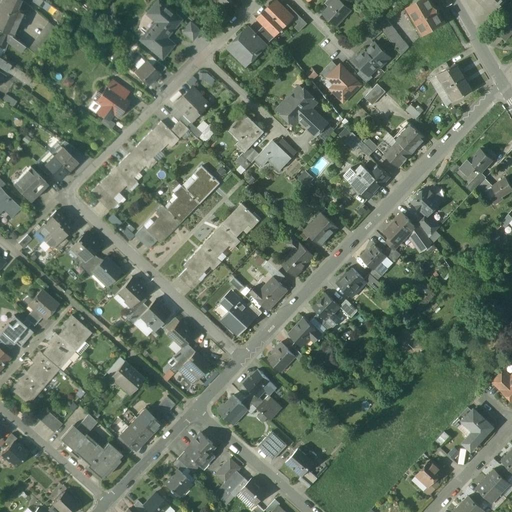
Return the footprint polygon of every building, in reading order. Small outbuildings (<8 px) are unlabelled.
[(0,0),(0,30),(5,32),(12,36),(23,12),(22,11),(16,9),(20,0),(0,0)] [(335,0),(329,7),(323,14),(336,26),(343,18),(341,16),(348,9),(338,0),(335,0)] [(430,0),(419,0),(417,1),(418,3),(408,9),(423,35),(444,23),(430,0)] [(479,0),(492,13),(504,0),(479,0)] [(283,9),(276,1),(266,11),(282,26),(291,17),(283,9)] [(152,28),(165,38),(180,20),(159,2),(148,14),(157,22),(152,28)] [(302,19),(287,4),(283,9),(291,17),(297,24),(302,19)] [(282,26),(266,11),(257,20),(263,26),(272,36),(282,26)] [(297,24),(294,27),(299,32),(307,24),(302,19),(297,24)] [(408,46),(386,19),(377,26),(382,32),(399,53),(408,46)] [(48,22),(29,49),(38,56),(57,29),(48,22)] [(511,28),(504,22),(495,31),(505,40),(510,34),(508,31),(511,28)] [(201,32),(190,23),(183,31),(193,40),(201,32)] [(272,36),(263,26),(255,35),(265,46),(274,37),(272,36)] [(377,26),(366,35),(371,41),(382,32),(377,26)] [(173,45),(165,38),(152,28),(147,33),(149,35),(144,42),(162,57),(173,45)] [(255,35),(248,29),(229,48),(246,65),(265,46),(255,35)] [(22,44),(5,32),(3,37),(3,38),(8,43),(18,50),(22,44)] [(365,53),(377,66),(379,67),(388,58),(380,50),(381,50),(375,43),(365,53)] [(408,46),(399,53),(401,56),(409,47),(408,46)] [(377,66),(365,53),(363,51),(354,60),(362,69),(368,75),(369,74),(377,66)] [(3,60),(0,58),(0,66),(7,71),(11,65),(3,60)] [(151,66),(146,61),(135,72),(148,86),(160,74),(151,66)] [(166,68),(156,61),(151,66),(159,74),(166,68)] [(320,74),(325,80),(338,67),(332,62),(320,74)] [(445,63),(434,69),(429,76),(431,79),(435,77),(439,74),(448,69),(445,63)] [(23,73),(11,65),(7,71),(28,85),(32,79),(23,73)] [(340,65),(327,78),(335,85),(330,89),(343,102),(360,85),(340,65)] [(448,69),(439,74),(444,81),(441,83),(445,89),(446,88),(463,78),(455,65),(448,69)] [(318,76),(312,68),(305,73),(312,81),(318,76)] [(368,75),(362,69),(357,74),(366,83),(372,77),(369,74),(368,75)] [(200,74),(199,80),(206,81),(211,85),(215,80),(207,74),(200,74)] [(439,74),(435,77),(431,79),(431,80),(447,106),(455,101),(451,93),(449,95),(445,89),(441,83),(444,81),(439,74)] [(463,78),(446,88),(445,89),(449,95),(451,93),(455,101),(471,91),(463,78)] [(385,92),(377,84),(364,98),(372,105),(385,92)] [(128,92),(117,85),(113,91),(123,99),(128,92)] [(113,91),(108,89),(109,88),(108,87),(107,88),(107,87),(97,102),(102,105),(98,112),(105,117),(108,120),(113,113),(117,116),(124,107),(122,105),(121,102),(123,99),(113,91)] [(192,90),(176,106),(184,113),(189,118),(196,111),(197,113),(207,104),(192,90)] [(304,92),(301,96),(294,90),(277,109),(290,121),(294,116),(306,127),(318,115),(306,104),(311,98),(304,92)] [(16,102),(5,95),(2,100),(13,107),(16,102)] [(96,103),(93,101),(88,108),(90,110),(92,112),(92,111),(95,113),(96,111),(98,112),(102,105),(97,102),(96,103)] [(184,113),(176,106),(170,112),(178,120),(182,116),(184,113)] [(263,132),(243,113),(230,127),(242,138),(236,144),(244,152),(249,147),(263,132)] [(327,123),(318,115),(306,127),(315,136),(327,123)] [(190,123),(182,116),(178,120),(179,121),(186,127),(190,123)] [(111,129),(114,124),(108,120),(105,117),(101,122),(111,129)] [(179,121),(170,131),(178,139),(188,129),(186,127),(179,121)] [(161,122),(138,144),(150,156),(157,149),(165,141),(170,147),(178,139),(170,131),(161,122)] [(425,138),(411,124),(405,131),(403,130),(394,139),(410,154),(425,138)] [(410,154),(394,139),(389,134),(377,146),(377,147),(384,154),(398,167),(410,154)] [(377,146),(369,139),(364,144),(372,152),(377,147),(377,146)] [(75,148),(64,141),(60,146),(62,148),(63,147),(69,154),(75,148)] [(364,144),(362,142),(358,147),(368,156),(372,152),(364,144)] [(138,144),(118,164),(119,164),(133,178),(145,166),(149,169),(156,162),(150,156),(138,144)] [(258,155),(254,159),(255,160),(262,166),(268,160),(279,170),(291,157),(276,144),(273,147),(269,144),(258,155)] [(467,176),(475,168),(480,173),(492,161),(486,155),(488,153),(482,146),(468,161),(467,159),(458,168),(467,176)] [(69,154),(63,147),(62,148),(53,156),(68,171),(77,163),(78,163),(69,154)] [(249,147),(244,152),(240,156),(245,160),(246,160),(254,151),(249,147)] [(163,155),(157,149),(150,156),(156,162),(163,155)] [(254,151),(246,160),(251,164),(255,160),(254,159),(258,155),(254,151)] [(68,171),(53,156),(45,164),(45,165),(51,171),(60,180),(61,180),(60,179),(68,171)] [(245,160),(240,165),(245,170),(251,164),(246,160),(245,160)] [(51,171),(45,165),(45,164),(43,162),(38,167),(47,175),(51,171)] [(119,164),(99,184),(91,192),(96,198),(104,190),(109,194),(111,196),(116,191),(124,183),(129,189),(136,182),(133,178),(119,164)] [(389,177),(377,165),(370,173),(361,165),(355,171),(364,179),(376,191),(389,177)] [(201,166),(194,174),(200,179),(187,192),(199,204),(219,183),(201,166)] [(30,167),(13,183),(31,202),(47,185),(30,167)] [(364,179),(355,171),(355,172),(351,168),(344,175),(348,179),(348,180),(368,199),(376,191),(364,179)] [(297,178),(305,186),(313,178),(304,170),(297,178)] [(479,174),(467,187),(472,192),(476,188),(484,179),(479,174)] [(511,187),(506,178),(492,186),(484,179),(476,188),(483,193),(488,202),(492,199),(495,205),(504,200),(502,197),(511,190),(511,187)] [(180,199),(168,212),(180,223),(180,224),(199,204),(187,192),(181,186),(174,194),(180,199)] [(0,211),(4,207),(13,215),(20,208),(0,188),(0,187),(0,211)] [(426,189),(425,189),(422,192),(421,191),(420,191),(418,191),(418,192),(415,194),(415,196),(415,197),(416,198),(413,201),(413,202),(413,203),(414,204),(415,205),(416,205),(417,205),(418,205),(420,208),(420,209),(421,210),(426,215),(427,216),(428,215),(440,201),(427,189),(426,189)] [(96,198),(100,203),(109,194),(104,190),(96,198)] [(125,199),(116,191),(111,196),(118,203),(120,205),(125,199)] [(111,196),(109,194),(100,203),(109,212),(112,209),(118,203),(111,196)] [(241,204),(222,224),(234,236),(246,223),(252,228),(259,221),(241,204)] [(331,213),(322,204),(317,209),(323,214),(327,217),(331,213)] [(168,212),(162,206),(155,213),(161,219),(148,232),(157,241),(160,244),(180,223),(168,212)] [(64,219),(56,212),(36,232),(44,240),(62,221),(64,219)] [(115,227),(120,221),(111,213),(106,219),(115,227)] [(306,232),(309,236),(321,247),(322,246),(321,246),(337,228),(338,229),(338,228),(327,217),(323,214),(306,232)] [(409,220),(402,214),(384,232),(390,238),(387,242),(390,245),(393,248),(397,244),(407,234),(412,228),(414,227),(408,221),(409,220)] [(440,227),(428,215),(427,216),(426,215),(418,224),(421,227),(429,238),(436,231),(440,227)] [(511,218),(508,215),(500,224),(505,229),(511,221),(511,218)] [(44,240),(43,241),(52,249),(63,237),(71,229),(62,221),(44,240)] [(127,237),(135,230),(129,224),(122,232),(127,237)] [(222,224),(203,244),(203,245),(217,258),(229,245),(233,249),(240,241),(234,236),(222,224)] [(143,227),(134,236),(139,240),(148,232),(143,227)] [(306,232),(301,227),(296,231),(306,240),(309,236),(306,232)] [(429,238),(421,227),(415,232),(422,240),(418,244),(424,250),(432,242),(429,238)] [(415,232),(412,228),(407,234),(418,244),(422,240),(415,232)] [(436,231),(429,238),(432,242),(433,243),(440,236),(436,231)] [(148,232),(139,240),(144,245),(152,236),(148,232)] [(86,233),(71,248),(72,249),(74,247),(81,253),(79,256),(84,260),(85,261),(91,254),(99,246),(86,233)] [(27,235),(18,244),(22,248),(31,239),(27,235)] [(152,236),(144,245),(148,249),(157,241),(152,236)] [(68,241),(63,237),(54,247),(58,251),(68,241)] [(280,263),(283,266),(295,277),(302,270),(301,269),(313,256),(299,243),(298,243),(292,238),(286,244),(292,250),(280,263)] [(217,258),(203,245),(183,265),(187,268),(191,273),(196,277),(208,264),(214,269),(221,262),(217,258)] [(386,256),(375,245),(368,253),(366,251),(361,257),(373,269),(386,256)] [(393,248),(390,245),(386,249),(397,259),(401,255),(393,248)] [(91,254),(85,261),(84,260),(79,265),(85,270),(96,259),(96,258),(91,254)] [(280,263),(273,256),(268,261),(274,267),(278,271),(283,266),(280,263)] [(106,257),(100,263),(102,265),(95,271),(102,277),(100,280),(106,285),(120,270),(106,257)] [(96,259),(85,270),(91,276),(95,271),(102,265),(100,263),(96,259)] [(274,267),(268,261),(263,267),(269,272),(274,267)] [(278,271),(274,267),(269,272),(275,278),(279,282),(284,277),(278,271)] [(187,268),(178,277),(183,282),(191,273),(187,268)] [(353,269),(343,279),(342,278),(337,283),(348,294),(358,284),(361,287),(366,282),(353,269)] [(191,273),(183,282),(187,286),(196,277),(191,273)] [(377,281),(369,273),(366,277),(374,285),(377,281)] [(146,291),(131,277),(119,290),(118,291),(126,299),(124,301),(130,307),(131,307),(138,299),(146,291)] [(196,277),(187,286),(191,290),(200,281),(196,277)] [(245,287),(234,277),(229,282),(240,292),(245,287)] [(262,291),(256,286),(250,292),(269,310),(275,303),(287,289),(279,282),(275,278),(262,291)] [(119,290),(115,286),(110,291),(114,295),(118,291),(119,290)] [(42,290),(33,300),(31,300),(29,303),(29,306),(33,309),(33,308),(43,316),(44,318),(51,310),(53,310),(56,307),(55,305),(57,303),(42,290)] [(247,306),(232,292),(222,302),(231,310),(222,321),(237,335),(252,318),(246,312),(249,308),(247,306)] [(340,306),(327,294),(313,308),(318,313),(325,319),(331,312),(333,314),(334,313),(340,307),(340,306)] [(138,299),(131,307),(130,307),(123,315),(128,319),(143,303),(138,299)] [(170,313),(155,299),(147,308),(140,315),(141,316),(147,322),(146,324),(153,331),(170,313)] [(357,310),(346,300),(340,306),(340,307),(351,317),(357,310)] [(261,312),(251,302),(247,306),(249,308),(246,312),(252,318),(254,320),(261,312)] [(147,308),(143,303),(128,319),(133,324),(141,316),(140,315),(147,308)] [(33,309),(26,318),(31,323),(35,325),(43,316),(33,308),(33,309)] [(340,319),(334,313),(333,314),(331,312),(325,319),(326,321),(327,321),(332,326),(340,319)] [(325,319),(318,313),(314,317),(322,325),(326,321),(325,319)] [(22,323),(14,315),(0,331),(0,332),(1,333),(8,339),(9,338),(15,344),(15,343),(20,347),(33,332),(28,327),(22,323)] [(91,333),(71,315),(63,325),(66,326),(58,336),(75,351),(91,333)] [(26,318),(22,323),(28,327),(31,323),(26,318)] [(321,334),(304,318),(289,334),(296,340),(303,346),(311,337),(315,341),(321,334)] [(193,334),(178,321),(166,333),(181,347),(182,347),(186,343),(193,334)] [(8,339),(1,333),(0,333),(0,340),(1,341),(10,349),(15,344),(9,338),(8,339)] [(58,336),(55,334),(48,343),(50,345),(42,354),(60,369),(75,351),(58,336)] [(303,346),(296,340),(292,345),(301,354),(306,349),(303,346)] [(10,349),(1,341),(0,342),(0,348),(6,353),(10,349)] [(281,342),(274,350),(275,352),(268,359),(279,369),(285,362),(288,365),(295,357),(296,356),(288,349),(281,342)] [(181,347),(172,356),(177,360),(183,354),(190,346),(186,343),(182,347),(181,347)] [(301,354),(292,345),(288,349),(296,356),(295,357),(298,360),(303,355),(301,354)] [(0,348),(0,367),(9,356),(6,353),(0,348)] [(187,359),(182,364),(182,365),(197,379),(210,365),(194,351),(187,359)] [(42,354),(40,352),(32,361),(34,363),(26,372),(43,387),(44,387),(60,369),(42,354)] [(177,360),(172,365),(177,370),(182,365),(182,364),(187,359),(183,354),(177,360)] [(125,362),(111,377),(121,385),(134,370),(125,362)] [(26,372),(24,370),(16,379),(18,381),(10,390),(28,405),(43,387),(26,372)] [(134,370),(121,385),(130,393),(143,378),(134,370)] [(258,370),(250,377),(249,376),(243,383),(252,391),(255,395),(269,380),(258,370)] [(501,372),(492,381),(501,390),(510,380),(501,372)] [(511,379),(511,381),(510,380),(501,390),(501,391),(502,390),(511,399),(511,379)] [(252,391),(246,398),(257,408),(262,402),(255,395),(252,391)] [(175,404),(167,396),(162,401),(171,409),(175,404)] [(241,403),(233,396),(224,405),(223,404),(217,410),(230,422),(244,407),(245,407),(241,403)] [(257,408),(246,398),(241,403),(245,407),(244,407),(248,411),(251,414),(257,408)] [(171,409),(162,401),(158,405),(167,413),(171,409)] [(167,413),(158,405),(154,409),(163,417),(167,413)] [(244,407),(230,422),(234,426),(248,411),(244,407)] [(468,407),(456,420),(461,425),(464,421),(473,411),(468,407)] [(48,412),(43,408),(36,417),(40,421),(48,412)] [(150,414),(145,409),(136,418),(152,432),(160,423),(159,422),(150,414)] [(163,417),(154,409),(150,414),(159,422),(163,417)] [(493,427),(474,409),(473,411),(464,421),(475,431),(466,440),(474,447),(493,427)] [(48,412),(40,421),(45,425),(53,416),(48,412)] [(97,422),(88,414),(61,444),(70,452),(72,450),(86,434),(97,422)] [(53,416),(45,425),(49,429),(57,420),(53,416)] [(152,432),(136,418),(128,427),(143,441),(152,432)] [(57,420),(49,429),(54,433),(62,424),(57,420)] [(143,441),(128,427),(120,435),(125,440),(134,448),(135,449),(143,441)] [(271,431),(258,445),(273,459),(286,445),(271,431)] [(439,444),(448,436),(444,431),(434,440),(439,444)] [(201,433),(185,450),(191,455),(191,456),(198,462),(203,467),(213,455),(207,449),(212,443),(201,433)] [(11,434),(4,443),(8,446),(13,441),(14,442),(16,439),(11,434)] [(86,434),(72,450),(88,464),(86,466),(100,478),(122,454),(108,442),(102,448),(86,434)] [(134,448),(125,440),(121,445),(129,453),(134,448)] [(14,442),(13,441),(8,446),(1,455),(9,462),(10,461),(16,466),(27,452),(21,446),(20,447),(14,442)] [(313,462),(297,448),(285,462),(301,476),(307,470),(313,462)] [(191,455),(185,450),(177,458),(186,467),(193,473),(197,468),(195,465),(198,462),(191,456),(191,455)] [(511,452),(511,451),(503,460),(505,462),(511,468),(511,452)] [(186,467),(177,458),(171,464),(177,470),(177,469),(181,472),(186,467)] [(240,468),(231,459),(216,474),(225,483),(237,471),(240,468)] [(431,460),(416,475),(428,486),(434,480),(443,471),(431,460)] [(511,476),(511,468),(505,462),(501,467),(511,477),(511,476)] [(511,477),(501,467),(497,471),(508,481),(511,477)] [(177,470),(164,483),(178,497),(192,483),(181,472),(177,469),(177,470)] [(497,471),(494,469),(486,478),(501,493),(510,483),(508,481),(497,471)] [(317,479),(307,470),(301,476),(298,479),(308,488),(317,479)] [(237,471),(225,483),(215,494),(223,501),(233,490),(244,478),(237,471)] [(244,478),(233,490),(237,495),(242,491),(241,490),(249,482),(244,478)] [(501,493),(486,478),(477,487),(480,489),(488,497),(493,502),(501,493)] [(266,493),(251,479),(249,482),(241,490),(242,491),(256,504),(266,493)] [(428,486),(424,491),(429,495),(439,485),(434,480),(428,486)] [(488,497),(480,489),(476,494),(484,502),(488,497)] [(71,511),(78,505),(64,492),(52,505),(53,505),(60,511),(71,511)] [(156,492),(143,506),(146,508),(149,511),(161,511),(169,505),(156,492)] [(484,502),(476,494),(472,498),(480,506),(484,502)] [(472,498),(469,495),(460,505),(467,511),(482,511),(484,510),(480,506),(472,498)] [(275,499),(265,510),(267,511),(272,511),(279,506),(281,504),(275,499)] [(143,506),(137,500),(133,505),(140,511),(142,511),(146,508),(143,506)]
